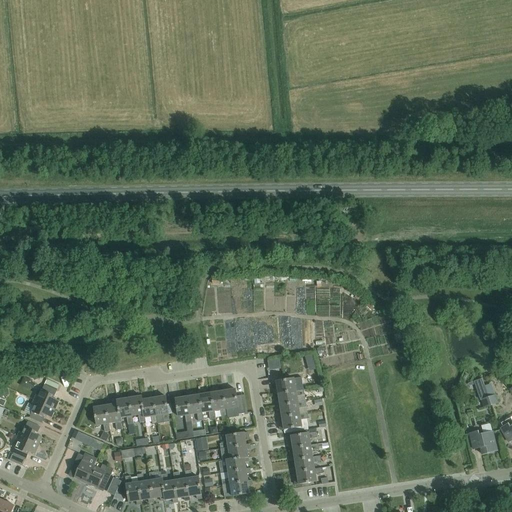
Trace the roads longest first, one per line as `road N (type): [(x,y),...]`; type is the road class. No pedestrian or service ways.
road 1 (primary): [(511,189),(0,198)]
road 2 (residential): [(275,511),(245,368),(91,379),(37,493)]
road 3 (unclassified): [(275,511),(511,474)]
